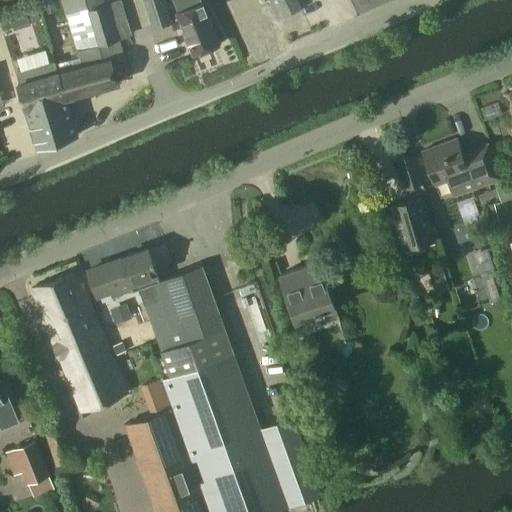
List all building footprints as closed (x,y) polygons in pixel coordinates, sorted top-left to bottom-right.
[(120,38),(131,34),(120,0),(104,5),(102,0),(0,0),(0,1),(3,0),(60,0),(78,52),(120,38)] [(144,0),(153,27),(172,21),(165,0),(144,0)] [(201,0),(173,0),(178,12),(177,12),(181,22),(193,54),(195,53),(199,55),(207,53),(208,48),(219,44),(203,2),(202,3),(201,0)] [(271,0),(278,15),(307,1),(306,0),(271,0)] [(36,5),(25,8),(28,18),(39,15),(36,5)] [(120,38),(78,52),(79,57),(82,64),(111,55),(118,77),(130,73),(120,38)] [(82,64),(59,70),(67,98),(119,83),(118,77),(111,55),(82,64)] [(21,71),(17,72),(20,81),(18,82),(30,122),(71,109),(67,98),(59,70),(58,71),(56,64),(55,60),(49,62),(21,71)] [(71,109),(30,122),(37,147),(78,135),(71,109)] [(454,194),(500,177),(488,143),(463,152),(457,138),(423,151),(435,184),(449,179),(454,194)] [(406,188),(421,183),(413,156),(398,160),(406,188)] [(404,248),(434,238),(421,196),(391,205),(404,248)] [(166,296),(160,281),(148,248),(122,258),(133,287),(134,291),(141,288),(147,303),(166,296)] [(133,287),(122,258),(89,270),(99,295),(119,288),(121,291),(133,287)] [(296,321),(335,307),(322,270),(313,273),(311,264),(281,274),(296,321)] [(202,266),(160,281),(166,296),(147,303),(166,357),(159,360),(165,376),(175,402),(196,456),(218,511),(270,511),(297,502),(322,493),(295,418),(267,428),(202,266)] [(443,268),(429,272),(432,282),(446,278),(443,268)] [(32,288),(81,409),(81,410),(129,391),(95,307),(92,308),(77,270),(32,288)] [(131,317),(126,303),(112,309),(117,323),(131,317)] [(267,332),(257,335),(261,344),(270,341),(267,332)] [(165,376),(146,383),(156,409),(175,402),(165,376)] [(0,424),(1,426),(19,418),(4,385),(0,386),(0,424)] [(156,409),(122,422),(154,511),(214,511),(176,403),(175,402),(156,409)] [(59,469),(79,463),(74,448),(69,449),(61,423),(46,428),(59,469)] [(36,439),(13,448),(22,470),(27,483),(33,481),(49,474),(36,439)]
